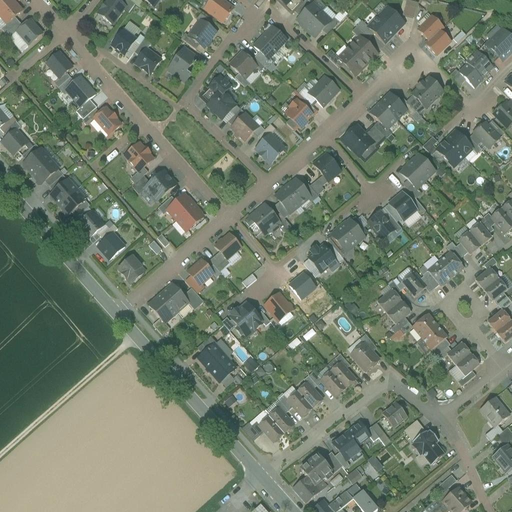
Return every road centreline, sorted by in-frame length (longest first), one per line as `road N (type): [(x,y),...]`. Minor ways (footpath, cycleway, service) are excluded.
road 1 (residential): [(363,101),(260,2),(179,107)]
road 2 (residential): [(443,421),(389,381),(261,475)]
road 3 (secondary): [(115,315),(261,475)]
road 4 (track): [(136,338),(0,456)]
road 5 (secondary): [(0,179),(115,315)]
road 6 (residential): [(229,217),(115,315)]
road 7 (residential): [(469,106),(414,51),(363,101)]
road 8 (residential): [(179,107),(88,41),(64,35)]
road 9 (residential): [(64,35),(155,135)]
